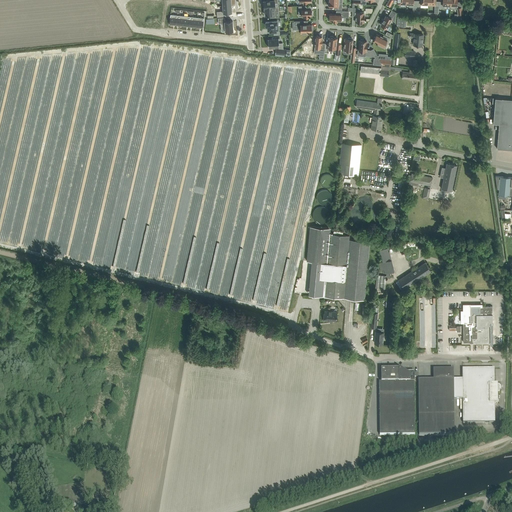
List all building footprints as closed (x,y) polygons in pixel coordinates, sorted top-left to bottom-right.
[(328,2),(328,5),(329,5),(329,6),(335,6),(335,9),(342,10),(342,6),(338,6),(338,0),(329,0),(329,1),(329,2),(328,2)] [(439,8),(443,8),(443,5),(450,5),(450,0),(442,0),(443,2),(439,2),(439,8)] [(352,11),(352,15),(356,15),(355,22),(359,22),(359,23),(362,23),(362,22),(363,22),(363,21),(364,21),(364,14),(363,14),(364,12),(359,12),(359,8),(354,8),(354,4),(353,3),(353,7),(353,8),(352,11)] [(223,11),(217,11),(217,17),(226,16),(226,13),(232,12),(231,5),(229,5),(223,5),(223,11)] [(305,6),(298,6),(299,13),(301,13),(301,16),(303,16),(303,17),(305,17),(308,17),(310,17),(310,16),(313,16),(312,12),(311,12),(311,11),(310,11),(310,9),(311,9),(307,9),(305,9),(305,6)] [(275,7),(264,8),(265,15),(268,15),(269,15),(270,15),(271,17),(276,17),(276,11),(279,11),(278,7),(275,7)] [(329,14),(328,17),(329,17),(329,20),(332,20),(332,21),(333,21),(337,21),(338,20),(341,20),(341,17),(348,17),(348,11),(337,10),(336,14),(329,14)] [(386,15),(381,25),(387,28),(391,20),(395,22),(396,13),(392,10),(388,16),(386,15)] [(396,26),(406,27),(407,18),(397,16),(396,26)] [(225,18),(218,19),(219,23),(225,23),(225,31),(229,31),(233,31),(232,30),(233,30),(233,20),(225,21),(225,18)] [(277,21),(266,21),(265,23),(266,26),(268,26),(268,30),(270,30),(270,32),(278,31),(277,21)] [(312,30),(313,30),(313,26),(312,26),(312,24),(306,24),(304,24),(304,21),(294,21),(294,25),(297,25),(297,29),(301,29),(301,34),(308,33),(308,32),(312,31),(312,30)] [(410,33),(410,37),(414,38),(414,44),(422,45),(423,34),(415,34),(410,33)] [(385,49),(390,38),(384,35),(383,37),(377,34),(376,36),(375,36),(374,37),(373,39),(373,40),(379,43),(378,45),(385,49)] [(320,53),(324,54),(325,43),(322,43),(322,39),(323,35),(319,35),(316,35),(315,42),(315,43),(315,50),(320,51),(320,53)] [(329,36),(328,48),(336,49),(336,54),(340,54),(341,44),(336,43),(337,37),(334,37),(333,36),(331,36),(330,37),(329,36)] [(268,39),(267,39),(268,43),(269,47),(277,47),(277,48),(276,48),(275,53),(286,55),(287,49),(284,49),(284,43),(279,43),(279,38),(268,38),(268,39)] [(345,38),(344,50),(349,50),(349,53),(349,54),(351,54),(351,56),(355,57),(356,47),(352,47),(353,39),(352,39),(352,38),(348,38),(348,39),(345,38)] [(358,50),(357,55),(365,56),(366,55),(374,56),(375,57),(374,58),(379,58),(377,55),(374,48),(371,50),(366,49),(367,42),(366,42),(367,41),(366,40),(364,40),(363,40),(363,39),(360,39),(360,40),(360,41),(359,41),(359,44),(360,44),(359,50),(358,50)] [(391,56),(377,55),(379,58),(382,65),(390,66),(391,56)] [(378,69),(377,75),(389,76),(390,69),(401,70),(402,67),(390,66),(390,67),(381,66),(381,67),(377,66),(377,69),(378,69)] [(415,73),(412,73),(413,69),(410,69),(409,72),(403,72),(402,79),(415,80),(420,81),(420,74),(415,73)] [(511,99),(495,98),(493,123),(499,124),(497,148),(511,149),(511,99)] [(375,109),(374,115),(378,116),(379,110),(380,110),(381,104),(381,102),(377,102),(377,103),(357,100),(356,107),(375,109)] [(383,116),(378,116),(374,115),(373,115),(372,128),(381,130),(383,116)] [(342,143),(339,173),(359,175),(362,145),(342,143)] [(447,163),(442,188),(451,191),(457,165),(447,163)] [(411,175),(410,181),(419,183),(431,185),(433,177),(412,173),(411,175)] [(511,195),(511,176),(495,176),(497,189),(499,189),(499,194),(504,195),(511,195)] [(423,197),(429,198),(431,188),(425,187),(423,197)] [(310,226),(307,261),(312,262),(310,278),(325,280),(324,296),(349,298),(354,239),(349,239),(349,235),(335,233),(330,233),(330,228),(315,226),(310,226)] [(354,239),(349,298),(365,299),(365,294),(370,241),(354,239)] [(397,243),(392,244),(394,252),(404,249),(402,244),(397,245),(397,243)] [(386,276),(386,275),(377,274),(375,290),(385,291),(386,278),(390,278),(391,272),(395,271),(389,252),(381,254),(383,262),(379,263),(381,271),(383,270),(383,274),(385,273),(385,274),(387,273),(386,276)] [(425,262),(399,280),(404,288),(431,271),(425,262)] [(471,323),(464,323),(464,342),(472,342),(490,342),(490,322),(493,322),(493,314),(492,306),(482,306),(482,307),(480,307),(480,306),(470,306),(471,323)] [(325,311),(324,320),(332,321),(332,320),(336,320),(337,312),(325,311)] [(376,331),(375,343),(377,343),(378,344),(380,344),(381,343),(383,344),(383,340),(384,339),(384,337),(383,336),(384,332),(376,331)] [(379,382),(380,435),(415,435),(415,372),(404,372),(400,372),(399,369),(381,369),(382,382),(379,382)] [(495,369),(463,369),(463,379),(463,400),(463,423),(495,423),(495,403),(498,403),(498,392),(499,392),(501,390),(501,387),(499,386),(498,386),(498,384),(495,384),(495,369)] [(435,380),(419,380),(419,435),(454,435),(454,400),(463,400),(463,379),(454,379),(453,379),(453,370),(435,371),(435,380)]
